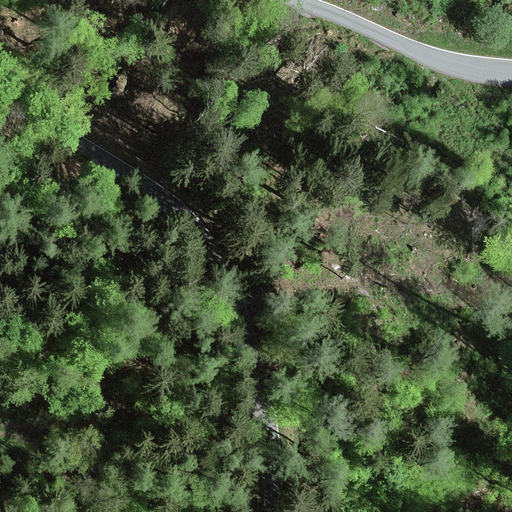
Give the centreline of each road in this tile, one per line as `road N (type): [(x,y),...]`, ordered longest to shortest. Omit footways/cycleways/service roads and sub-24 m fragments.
road 1 (unclassified): [(0,108),(206,256),(268,462),(266,511)]
road 2 (unclassified): [(511,75),(476,73),(302,0)]
